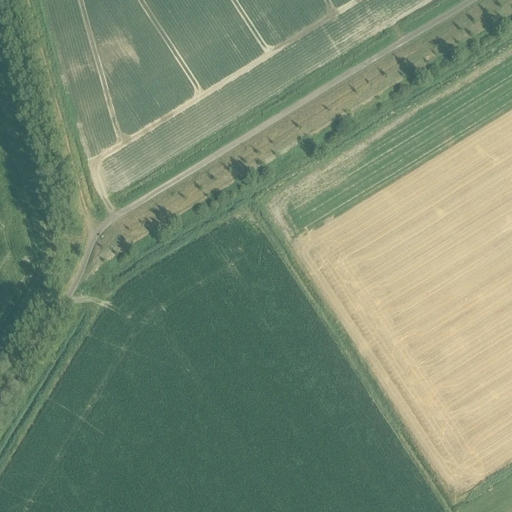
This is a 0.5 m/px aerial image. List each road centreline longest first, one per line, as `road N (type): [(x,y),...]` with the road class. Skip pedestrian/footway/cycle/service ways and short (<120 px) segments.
road 1 (track): [(471,0),(96,234)]
road 2 (track): [(96,234),(0,401)]
